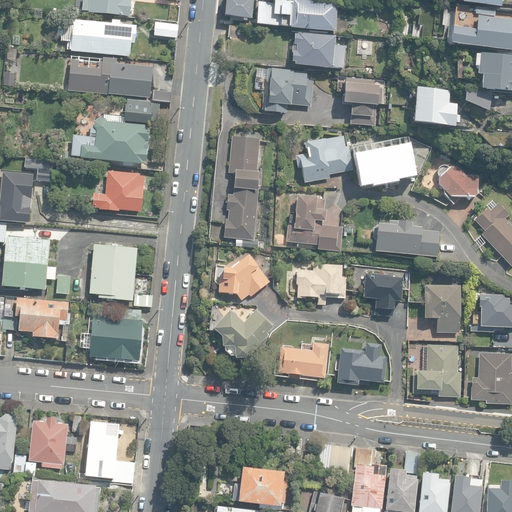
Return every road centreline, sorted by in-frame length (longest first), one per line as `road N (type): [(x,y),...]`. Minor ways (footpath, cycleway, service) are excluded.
road 1 (residential): [(165,395),(202,0)]
road 2 (residential): [(340,192),(404,196),(437,211),(484,264),(511,280)]
road 3 (residential): [(344,421),(165,395)]
road 4 (residential): [(511,420),(382,407),(344,421)]
road 5 (residential): [(511,446),(344,421)]
road 6 (residential): [(165,395),(0,381)]
